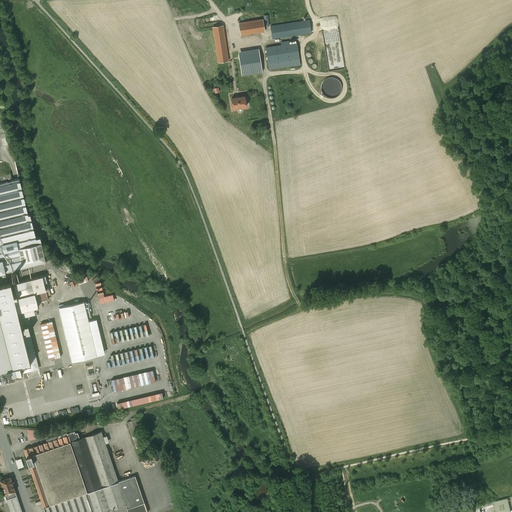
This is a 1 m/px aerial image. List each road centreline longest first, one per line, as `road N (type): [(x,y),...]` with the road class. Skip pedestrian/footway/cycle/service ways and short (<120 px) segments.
road 1 (track): [(471,438),(431,349),(424,299),(387,292),(304,307),(292,292),(274,144)]
road 2 (track): [(306,479),(511,430)]
